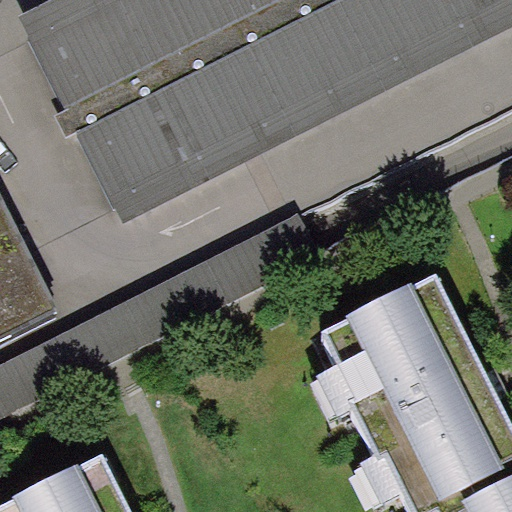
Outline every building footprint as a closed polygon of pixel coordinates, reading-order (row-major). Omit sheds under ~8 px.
[(511,0),(55,0),(21,18),(126,226),(511,31),(511,0)] [(0,344),(58,314),(0,197),(0,344)] [(299,215),(0,367),(0,419),(321,257),(299,215)] [(450,511),(511,481),(511,431),(436,280),(320,338),(337,371),(318,381),(338,421),(351,415),(375,462),(362,468),(383,510),(402,500),(408,511),(450,511)] [(128,511),(103,461),(0,511),(128,511)] [(511,511),(511,481),(450,511),(511,511)]
